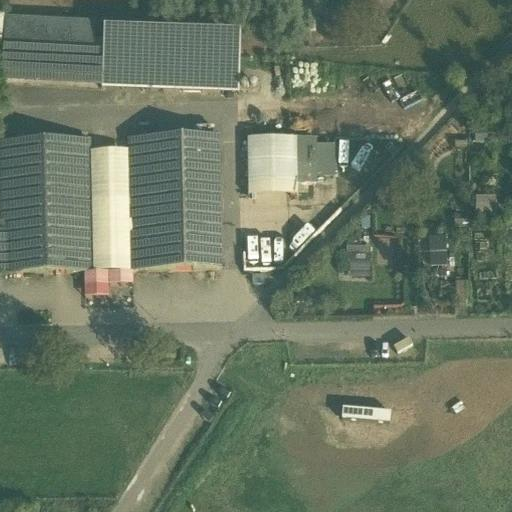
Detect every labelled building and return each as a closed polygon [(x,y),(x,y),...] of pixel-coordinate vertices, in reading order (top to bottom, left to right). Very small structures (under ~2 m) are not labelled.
[(95,26),(6,20),(3,50),(94,55),(95,26)] [(241,37),(105,32),(103,92),(239,97),(241,37)] [(94,55),(3,50),(1,86),(101,91),(103,56),(94,55)] [(249,139),(251,197),(318,195),(317,178),(337,178),(336,146),(319,147),(319,137),(249,139)] [(218,139),(129,141),(128,153),(131,274),(221,273),(218,139)] [(89,142),(0,144),(0,196),(2,271),(2,277),(92,275),(89,142)] [(448,268),(447,238),(423,239),(424,269),(448,268)] [(348,276),(369,277),(370,248),(349,248),(348,276)] [(466,285),(455,285),(455,307),(466,307),(466,285)] [(374,421),(394,425),(395,415),(376,412),(374,421)]
